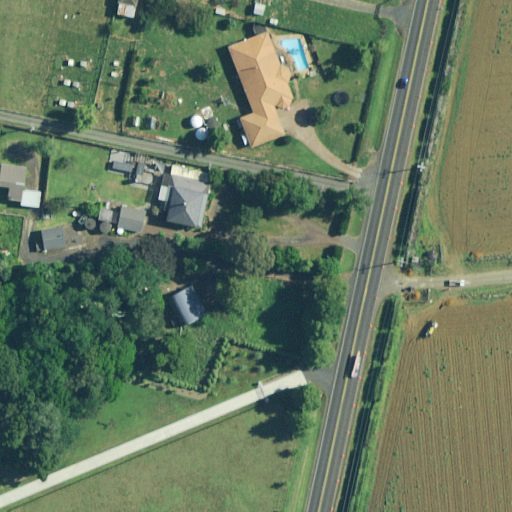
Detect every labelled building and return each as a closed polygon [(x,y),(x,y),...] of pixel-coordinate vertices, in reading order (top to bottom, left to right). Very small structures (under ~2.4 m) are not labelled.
[(135,0),(115,0),(113,14),(132,18),(135,0)] [(293,103),(286,85),(289,76),(286,68),(278,65),(266,33),(227,47),(252,113),(238,119),(249,148),(288,133),(278,108),(293,103)] [(209,103),(198,108),(204,120),(214,115),(209,103)] [(23,167),(0,165),(0,186),(7,187),(7,201),(20,201),(19,206),(39,207),(40,192),(22,191),(23,167)] [(170,166),(169,176),(160,174),(156,200),(166,202),(163,221),(199,228),(207,183),(209,173),(170,166)] [(101,222),(97,233),(104,236),(112,213),(100,209),(96,221),(101,222)] [(144,212),(119,209),(116,228),(141,232),(144,212)] [(94,229),(94,218),(83,219),(84,230),(94,229)] [(64,247),(62,227),(40,229),(43,250),(64,247)] [(205,315),(191,286),(170,296),(183,325),(205,315)]
